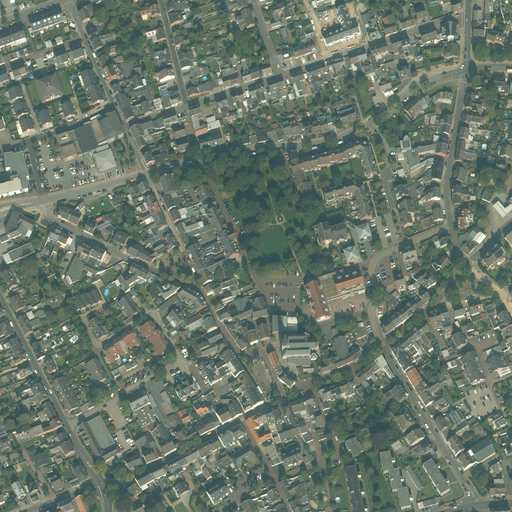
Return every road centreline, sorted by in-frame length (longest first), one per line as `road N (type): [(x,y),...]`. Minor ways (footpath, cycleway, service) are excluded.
road 1 (residential): [(467,15),(279,76)]
road 2 (residential): [(167,369),(181,362),(149,312),(94,344),(84,315),(105,305)]
road 3 (residential): [(202,296),(55,223),(43,201)]
road 4 (tertiary): [(201,160),(317,145),(366,125)]
road 5 (residential): [(102,484),(240,421)]
road 6 (residential): [(202,296),(240,358),(261,350),(285,396)]
road 7 (tertiary): [(0,297),(66,426)]
road 8 (residential): [(404,384),(477,504)]
road 9 (residential): [(465,70),(447,208)]
road 10 (residential): [(366,125),(381,139),(389,166),(383,178),(397,248)]
road 11 (residential): [(146,175),(202,296)]
road 12 (residential): [(201,160),(255,279)]
